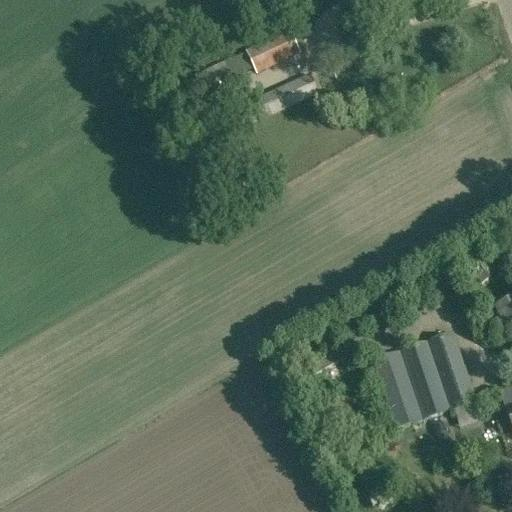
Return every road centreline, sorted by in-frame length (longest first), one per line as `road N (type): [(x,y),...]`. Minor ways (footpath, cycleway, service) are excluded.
road 1 (unknown): [(454,0),(239,91)]
road 2 (unknown): [(511,350),(490,356),(449,322),(366,350)]
